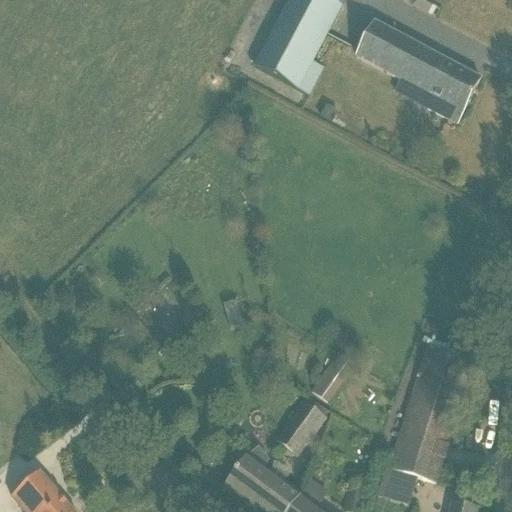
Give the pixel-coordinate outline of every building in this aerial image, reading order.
[(289,0),(253,68),(297,92),(342,7),(329,0),(289,0)] [(375,24),(355,60),(434,102),(429,111),(456,126),(480,81),(375,24)] [(427,348),(389,472),(385,471),(377,498),(408,507),(417,480),(434,485),(472,361),(427,348)] [(338,357),(312,391),(330,405),(356,372),(338,357)] [(276,441),(297,457),(324,419),(303,404),(276,441)] [(235,473),(223,489),(253,511),(288,511),(301,495),(284,483),(271,474),(265,468),(269,463),(259,449),(249,457),(248,456),(235,473)] [(71,511),(39,475),(24,488),(13,498),(25,511),(71,511)] [(343,511),(360,511),(366,486),(350,482),(343,511)] [(307,496),(326,503),(331,490),(312,483),(307,496)] [(451,504),(449,511),(478,511),(479,510),(483,490),(455,484),(451,504)] [(322,511),(301,495),(288,511),(322,511)]
